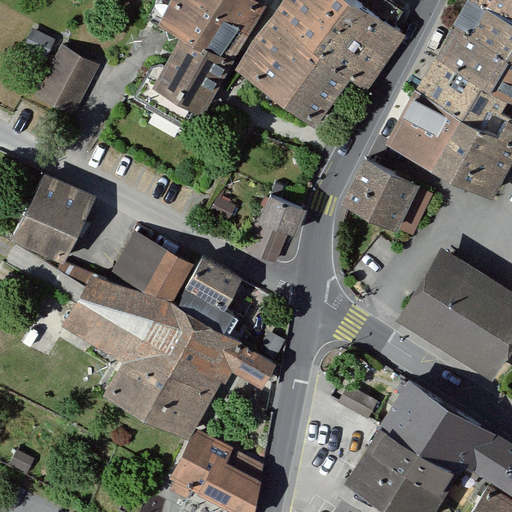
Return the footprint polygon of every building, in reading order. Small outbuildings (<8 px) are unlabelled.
[(260,0),(164,0),(155,16),(182,32),(155,77),(197,103),(260,0)] [(402,23),(366,0),(274,0),(231,67),(310,117),(341,68),(363,82),(402,23)] [(511,26),(511,0),(461,0),(466,3),(511,26)] [(511,26),(466,3),(452,32),(511,62),(511,26)] [(511,62),(452,32),(432,59),(511,104),(511,62)] [(99,60),(55,39),(28,92),(72,114),(99,60)] [(511,104),(432,59),(413,95),(511,144),(511,104)] [(511,154),(511,144),(413,95),(387,140),(491,195),(511,154)] [(418,180),(364,154),(341,200),(396,226),(418,180)] [(92,191),(42,167),(10,234),(60,258),(92,191)] [(304,203),(265,194),(237,246),(273,255),(304,203)] [(193,258),(132,229),(102,278),(168,301),(193,258)] [(511,343),(511,286),(442,244),(396,319),(492,377),(511,343)] [(239,271),(200,248),(171,302),(179,304),(219,329),(231,307),(222,301),(239,271)] [(86,272),(55,322),(112,357),(95,394),(180,442),(242,343),(219,329),(179,304),(171,302),(168,301),(102,278),(86,272)] [(511,511),(511,436),(405,371),(344,469),(413,511),(428,511),(459,462),(486,478),(464,511),(511,511)]
